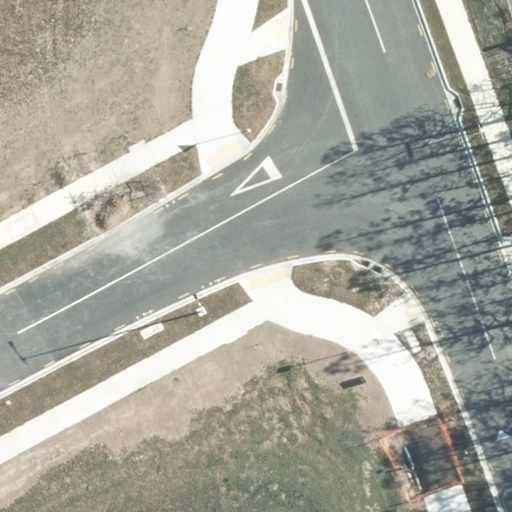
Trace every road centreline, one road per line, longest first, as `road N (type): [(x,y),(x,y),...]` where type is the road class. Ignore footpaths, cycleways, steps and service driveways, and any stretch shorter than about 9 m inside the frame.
road 1 (residential): [(407,129),(0,347)]
road 2 (residential): [(407,129),(511,432)]
road 3 (residential): [(362,0),(407,129)]
